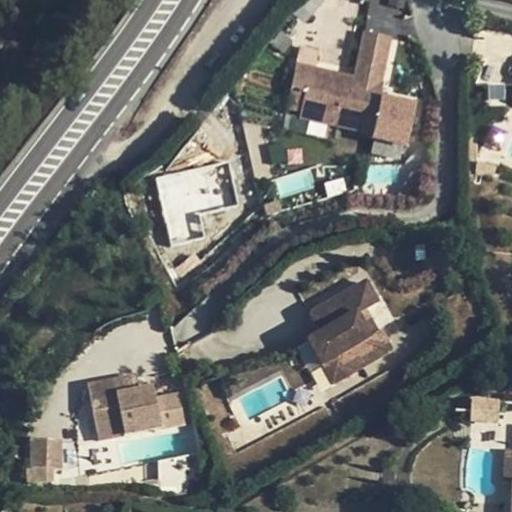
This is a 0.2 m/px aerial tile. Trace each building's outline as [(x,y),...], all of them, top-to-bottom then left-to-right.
[(294,66),(285,109),(299,112),(298,118),(374,134),(373,140),(407,147),(416,106),(382,99),(385,85),(382,85),(392,38),(363,32),(353,78),(294,66)] [(234,173),(207,177),(211,204),(238,200),(234,173)] [(366,289),(312,320),(323,339),(310,346),(323,370),(336,363),(346,380),(390,354),(380,336),(370,342),(358,320),(368,314),(378,309),(366,289)] [(368,314),(358,320),(370,342),(380,336),(368,314)] [(333,387),(346,380),(336,363),(323,370),(333,387)] [(98,442),(185,425),(180,397),(156,401),(154,391),(140,394),(137,379),(114,384),(117,399),(91,405),(98,442)] [(88,389),(91,405),(117,399),(114,384),(88,389)] [(497,398),(458,421),(464,433),(504,410),(497,398)] [(26,439),(28,482),(60,480),(59,438),(26,439)]
